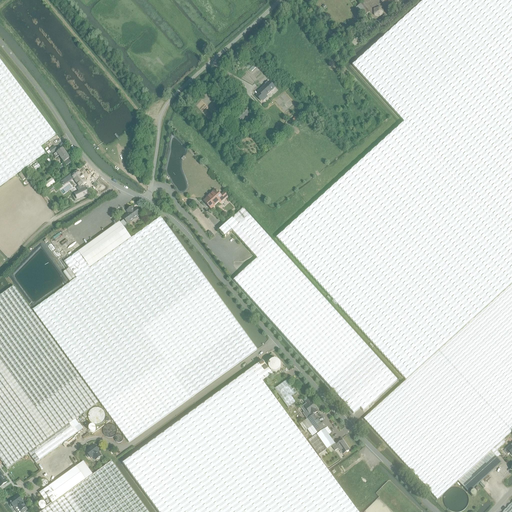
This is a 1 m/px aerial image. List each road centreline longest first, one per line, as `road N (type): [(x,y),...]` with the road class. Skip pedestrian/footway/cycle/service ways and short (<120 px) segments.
road 1 (unclassified): [(146,200),(180,227),(334,409),(436,511)]
road 2 (unclassified): [(0,42),(87,160),(146,200)]
